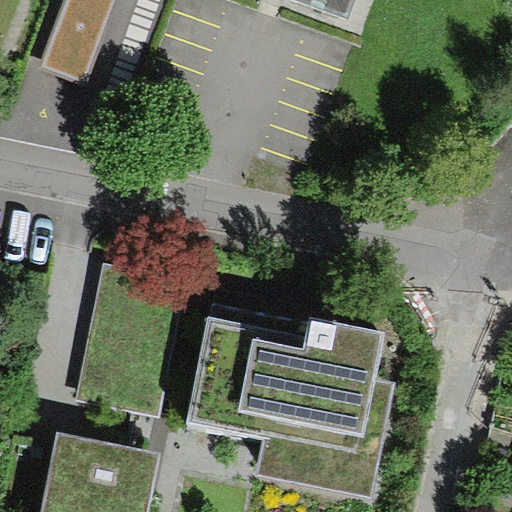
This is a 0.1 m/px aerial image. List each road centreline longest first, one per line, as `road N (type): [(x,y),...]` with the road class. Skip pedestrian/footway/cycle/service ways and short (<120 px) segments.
road 1 (residential): [(0,161),(481,259)]
road 2 (residential): [(481,259),(431,511)]
